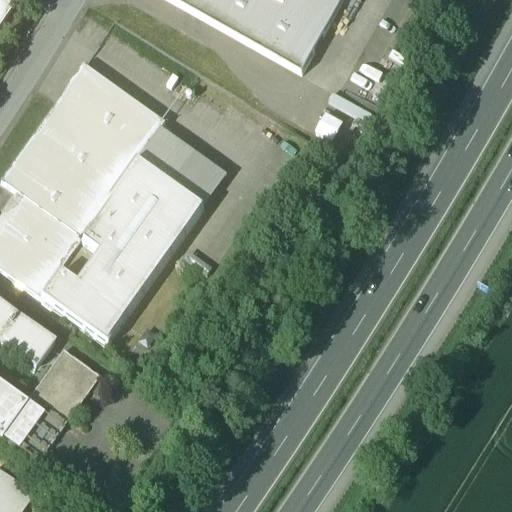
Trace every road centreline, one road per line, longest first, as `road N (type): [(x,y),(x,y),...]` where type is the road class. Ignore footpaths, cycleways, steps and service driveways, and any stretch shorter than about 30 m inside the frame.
road 1 (motorway): [(511,109),(400,300),(258,511)]
road 2 (motorway): [(312,511),(511,196)]
road 3 (residential): [(65,0),(0,110)]
